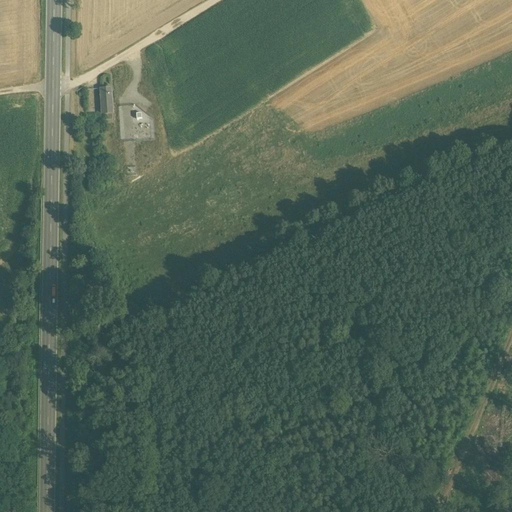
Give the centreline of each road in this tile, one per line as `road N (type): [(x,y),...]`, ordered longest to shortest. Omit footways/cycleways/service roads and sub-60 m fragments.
road 1 (primary): [(47,511),(54,0)]
road 2 (track): [(219,0),(78,84),(0,99)]
road 3 (track): [(439,511),(511,341)]
